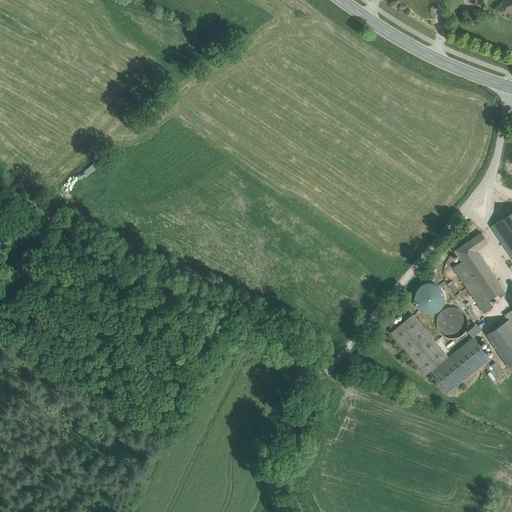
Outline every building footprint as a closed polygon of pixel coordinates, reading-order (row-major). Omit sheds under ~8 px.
[(511,212),(500,220),(500,221),(511,238),(511,250),(509,252),(511,256),(511,212)] [(511,250),(511,238),(500,221),(492,226),(509,252),(511,250)] [(504,290),(477,250),(488,242),(482,233),(455,251),(462,261),(489,301),(489,300),(504,290)] [(489,301),(462,261),(454,267),(467,288),(484,313),(494,306),(489,300),(489,301)] [(432,279),(412,293),(427,314),(448,300),(432,279)] [(467,329),(468,323),(466,317),(463,312),(458,309),(452,308),(446,309),(441,312),(438,317),(437,323),(438,329),(442,334),(447,337),(453,338),(458,337),(463,334),(467,329)] [(448,356),(413,315),(391,332),(426,374),(448,356)] [(511,325),(508,320),(488,333),(511,369),(511,368),(511,325)] [(472,337),(481,329),(476,323),(467,330),(472,337)] [(474,337),(432,371),(449,391),(491,358),(474,337)] [(496,361),(490,365),(496,373),(501,369),(496,361)]
